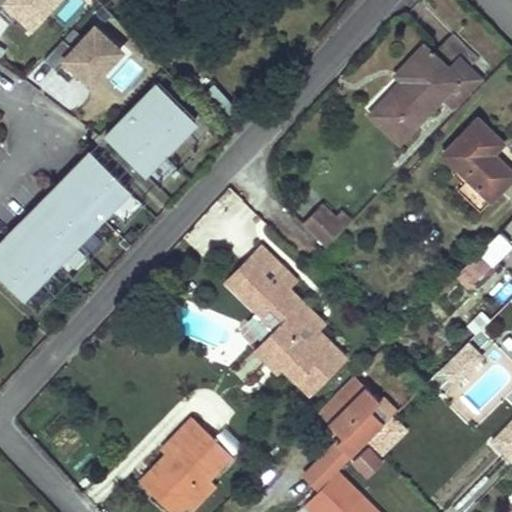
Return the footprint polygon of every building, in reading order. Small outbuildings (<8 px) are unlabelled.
[(0,0),(0,6),(37,33),(61,0),(0,0)] [(93,93),(129,52),(96,22),(71,49),(62,41),(50,55),(93,93)] [(395,75),(401,81),(370,114),(399,143),(440,100),(441,99),(471,68),(479,60),(453,35),(432,56),(424,47),(395,75)] [(471,68),(441,99),(451,111),(470,92),(468,91),(481,79),(471,68)] [(157,81),(104,135),(148,178),(201,123),(157,81)] [(477,119),(443,155),(468,179),(460,188),(481,209),(511,178),(511,172),(492,154),(503,143),(477,119)] [(94,231),(133,190),(90,149),(0,241),(0,277),(26,302),(65,261),(77,271),(105,242),(94,231)] [(319,206),(301,224),(325,248),(343,229),(319,206)] [(500,235),(456,278),(467,289),(511,247),(500,235)] [(227,282),(259,315),(294,280),(262,247),(227,282)] [(275,331),(262,343),(283,365),(282,367),(308,395),(345,360),(317,331),(296,309),(303,303),(290,290),(297,281),(295,279),(294,280),(259,315),(275,331)] [(303,303),(296,309),(317,331),(324,325),(303,303)] [(492,318),(473,337),(482,345),(501,326),(492,318)] [(262,343),(253,351),(274,373),(282,367),(283,365),(262,343)] [(511,369),(501,360),(479,384),(508,410),(511,404),(511,369)] [(319,410),(327,419),(363,383),(355,375),(319,410)] [(319,491),(337,473),(367,442),(384,426),(394,416),(363,383),(327,419),(345,436),(305,475),(319,491)] [(165,456),(150,472),(165,487),(154,498),(168,511),(176,511),(182,506),(209,479),(231,456),(193,418),(170,442),(180,452),(170,462),(165,456)] [(384,426),(367,442),(375,451),(392,434),(384,426)] [(160,451),(165,456),(170,462),(180,452),(170,442),(160,451)] [(367,450),(355,463),(368,476),(381,464),(367,450)] [(150,472),(139,483),(154,498),(165,487),(150,472)] [(310,511),(365,511),(356,503),(362,498),(337,473),(319,491),(304,506),(310,511)] [(209,479),(182,506),(187,511),(189,511),(215,486),(209,479)] [(376,511),(362,498),(356,503),(365,511),(376,511)]
